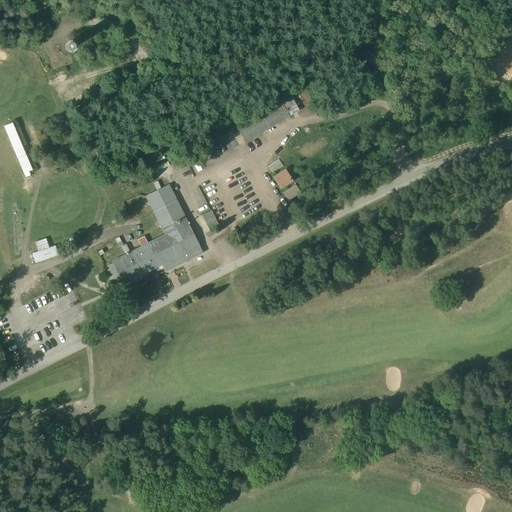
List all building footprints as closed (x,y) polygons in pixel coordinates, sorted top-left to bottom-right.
[(246,142),(299,112),(291,98),(238,128),(246,142)] [(3,129),(23,176),(32,173),(12,125),(3,129)] [(151,170),(156,180),(175,171),(170,161),(151,170)] [(272,177),(281,190),(293,182),(284,169),(272,177)] [(123,247),(126,253),(105,263),(117,288),(161,266),(164,273),(207,252),(173,184),(147,197),(165,234),(149,242),(146,236),(140,239),(143,245),(131,251),(128,245),(123,247)] [(283,193),(289,202),(301,194),(295,185),(283,193)] [(204,215),(211,229),(220,225),(213,211),(204,215)] [(33,242),(36,250),(47,247),(45,238),(33,242)] [(30,254),(33,263),(52,256),(49,246),(30,254)]
